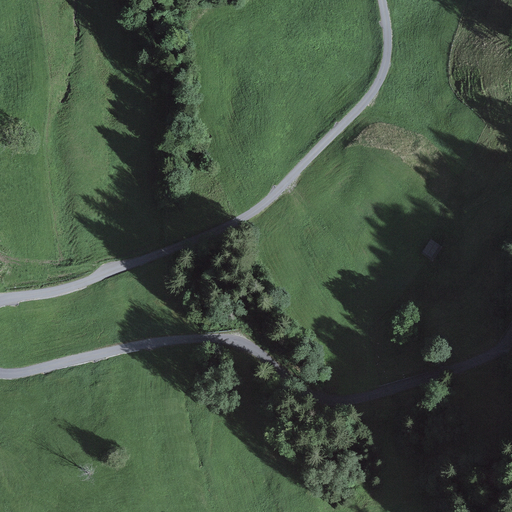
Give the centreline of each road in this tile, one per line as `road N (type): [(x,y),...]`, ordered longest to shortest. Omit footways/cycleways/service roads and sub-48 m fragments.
road 1 (unclassified): [(0,372),(219,338),(261,353),(305,393),(353,399),(475,362),(511,332)]
road 2 (unclassified): [(382,0),(382,76),(278,191),(220,229),(82,282),(0,300)]
